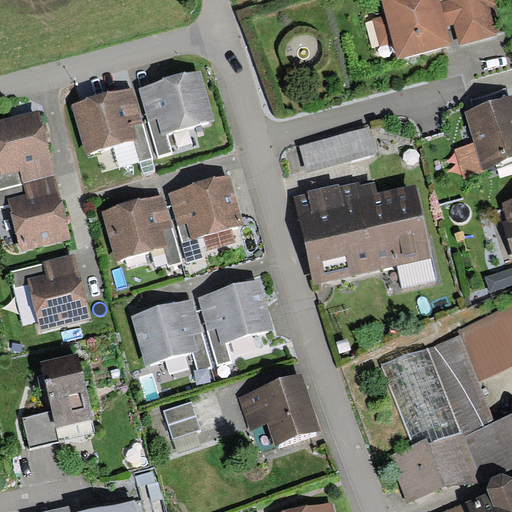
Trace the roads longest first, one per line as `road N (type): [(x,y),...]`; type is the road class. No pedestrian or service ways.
road 1 (residential): [(373,511),(222,32)]
road 2 (residential): [(0,89),(222,32)]
